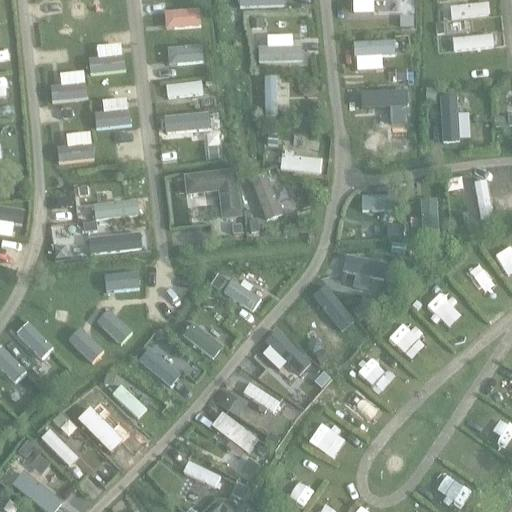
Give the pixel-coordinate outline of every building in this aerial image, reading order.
[(243,0),(243,9),(288,8),(287,0),(243,0)] [(453,20),(491,14),(489,2),(451,7),(453,20)] [(200,14),(174,16),(175,32),(201,30),(200,14)] [(265,21),(252,22),(252,32),(266,32),(265,21)] [(444,26),(437,27),(438,36),(445,35),(444,26)] [(295,46),(294,36),(269,36),(269,47),(259,47),(260,63),(304,62),(304,46),(295,46)] [(454,51),(495,49),(494,36),(454,37),(454,51)] [(354,42),(355,58),(397,56),(397,40),(354,42)] [(202,48),(176,51),(178,67),(203,65),(202,48)] [(124,58),(89,62),(90,78),(126,74),(124,58)] [(407,73),(398,73),(398,83),(407,83),(407,73)] [(281,77),(266,76),(265,115),(280,116),(281,77)] [(169,99),(206,96),(205,82),(168,85),(169,99)] [(86,86),(51,90),(52,105),(88,102),(86,86)] [(437,91),(427,91),(427,105),(438,104),(437,91)] [(409,110),(409,95),(368,96),(369,111),(409,110)] [(459,102),(445,103),(447,147),(462,147),(459,102)] [(130,113),(95,116),(96,132),(132,129),(130,113)] [(212,114),(165,115),(166,133),(212,132),(212,114)] [(302,120),(301,129),(313,130),(314,121),(302,120)] [(506,121),(495,121),(495,130),(506,130),(506,121)] [(295,147),(309,148),(310,134),(296,133),(295,147)] [(269,137),(268,147),(278,147),(278,138),(269,137)] [(93,147),(57,151),(59,166),(94,163),(93,147)] [(218,149),(209,150),(210,162),(219,161),(218,149)] [(322,174),(323,157),(284,155),(283,172),(322,174)] [(236,167),(185,177),(189,197),(219,192),(224,221),(245,217),(236,167)] [(268,174),(252,181),(269,221),(285,214),(268,174)] [(476,183),(481,220),(493,218),(488,181),(476,183)] [(87,190),(75,191),(76,200),(88,199),(87,190)] [(395,212),(396,196),(363,195),(362,211),(395,212)] [(93,206),(96,223),(141,215),(139,198),(93,206)] [(439,239),(439,199),(422,199),(422,239),(439,239)] [(0,210),(0,224),(22,228),(24,214),(0,210)] [(463,216),(452,218),(454,229),(465,228),(463,216)] [(258,222),(249,223),(250,236),(259,235),(258,222)] [(96,225),(83,227),(84,236),(97,234),(96,225)] [(241,227),(232,228),(233,237),(242,236),(241,227)] [(398,227),(387,227),(387,240),(398,240),(398,227)] [(143,232),(89,240),(92,258),(146,250),(143,232)] [(70,237),(53,240),(57,260),(73,257),(70,237)] [(511,265),(511,243),(503,248),(511,265)] [(392,245),(391,255),(403,256),(404,246),(392,245)] [(387,279),(389,263),(347,256),(344,272),(387,279)] [(477,263),(463,273),(473,287),(487,277),(477,263)] [(138,275),(104,279),(106,295),(139,292),(138,275)] [(219,277),(211,287),(219,293),(227,283),(219,277)] [(225,291),(253,314),(263,302),(235,279),(225,291)] [(423,301),(440,327),(468,309),(457,292),(448,298),(443,289),(423,301)] [(320,304),(345,344),(358,335),(333,296),(320,304)] [(203,303),(203,311),(214,311),(214,303),(203,303)] [(363,308),(353,314),(360,324),(370,318),(363,308)] [(108,313),(97,325),(121,348),(132,335),(108,313)] [(430,344),(410,321),(393,336),(413,358),(430,344)] [(18,335),(44,361),(56,348),(30,322),(18,335)] [(183,336),(215,360),(225,347),(193,323),(183,336)] [(80,331),(68,344),(93,366),(104,354),(80,331)] [(166,333),(155,334),(156,341),(167,341),(166,333)] [(277,342),(261,362),(296,392),(313,372),(277,342)] [(0,366),(15,385),(28,374),(5,346),(0,349),(0,366)] [(152,347),(141,359),(171,388),(182,376),(152,347)] [(366,377),(383,386),(392,370),(375,360),(366,377)] [(324,376),(315,386),(322,392),(331,382),(324,376)] [(107,377),(104,386),(113,389),(116,380),(107,377)] [(251,383),(244,394),(276,415),(283,404),(251,383)] [(235,385),(222,397),(236,413),(249,401),(235,385)] [(116,396),(140,418),(148,409),(124,387),(116,396)] [(336,409),(354,421),(366,402),(348,390),(336,409)] [(106,446),(117,438),(95,408),(84,415),(106,446)] [(62,416),(54,424),(60,430),(68,422),(62,416)] [(216,430),(245,450),(253,439),(223,419),(216,430)] [(51,429),(42,439),(71,467),(80,458),(51,429)] [(269,437),(264,445),(275,451),(279,444),(269,437)] [(29,444),(19,455),(27,461),(36,450),(29,444)] [(480,472),(487,459),(476,454),(470,467),(480,472)] [(40,455),(31,466),(43,476),(52,465),(40,455)] [(488,480),(499,461),(491,456),(480,475),(488,480)] [(189,463),(184,475),(220,489),(224,477),(189,463)] [(26,471),(14,486),(45,511),(56,511),(64,503),(26,471)] [(298,483),(280,483),(280,500),(298,500),(298,483)] [(466,483),(452,500),(466,511),(480,495),(466,483)] [(237,486),(231,497),(242,503),(246,496),(245,490),(237,486)]
